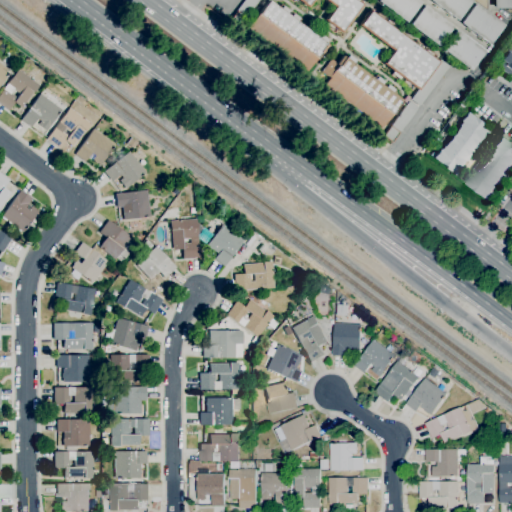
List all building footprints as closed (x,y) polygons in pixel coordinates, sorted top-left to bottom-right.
[(258,0),(238,28),(229,20),(244,0),(258,0)] [(341,34),(334,28),(333,30),(325,25),(327,23),(323,20),(333,7),(323,0),(313,0),(307,8),(296,0),(295,2),(292,0),(355,0),(362,5),(341,34)] [(405,23),(377,1),(377,0),(414,0),(420,4),(405,23)] [(457,21),(429,0),(468,0),(471,2),(457,21)] [(511,0),(511,8),(493,9),(492,0),(511,0)] [(304,75),(245,30),(268,1),(277,8),(280,5),(289,12),(286,15),(288,17),(291,13),(300,20),(297,23),(316,38),(319,34),(328,41),(325,44),(329,47),(322,56),(320,54),(304,75)] [(488,45),(460,23),(474,4),(503,26),(488,45)] [(437,47),(409,25),(423,5),(452,27),(437,47)] [(419,107),(410,100),(417,90),(411,86),(410,88),(402,82),(403,80),(401,79),(400,81),(391,74),(392,72),(381,64),(391,51),(357,25),(369,10),(370,11),(371,9),(374,11),(372,14),(375,16),(377,13),(385,19),(383,21),(385,23),(387,20),(396,27),(394,29),(413,44),(415,42),(424,48),(422,51),(424,53),(426,50),(434,55),(432,58),(438,63),(440,60),(449,67),(419,107)] [(469,71),(441,49),(455,30),(484,51),(469,71)] [(511,78),(495,66),(511,43),(511,78)] [(381,128),(324,85),(329,78),(326,76),(321,72),(329,60),(335,65),(342,56),(345,58),(347,55),(355,61),(353,65),(372,79),(375,76),(384,83),(381,86),(383,88),(386,84),(394,91),(392,94),(401,102),(381,128)] [(0,83),(0,64),(9,71),(0,83)] [(8,111),(0,105),(0,92),(17,70),(39,86),(34,93),(32,92),(20,108),(13,103),(8,111)] [(45,131),(37,125),(40,121),(36,119),(30,127),(20,120),(39,94),(61,110),(45,131)] [(406,104),(401,101),(405,95),(409,98),(406,104)] [(392,143),(382,136),(408,101),(417,108),(392,143)] [(59,149),(46,139),(69,108),(90,124),(85,131),(84,131),(72,147),(64,141),(59,149)] [(456,177),(429,157),(432,153),(434,155),(438,150),(439,151),(442,147),(443,147),(458,127),(457,127),(460,123),(455,119),(462,110),(474,119),(475,118),(481,122),(480,123),(490,131),(484,139),(481,136),(479,139),(480,140),(478,142),(476,141),(462,160),(463,161),(459,166),(463,169),(456,177)] [(99,165),(93,160),(95,157),(91,153),(84,162),(74,154),(93,129),(115,145),(99,165)] [(490,202),(463,181),(465,178),(468,180),(472,174),(473,175),(476,172),(477,172),(492,152),(490,151),(493,147),(492,146),(499,137),(508,144),(509,143),(511,145),(511,167),(509,171),(507,169),(495,185),(496,186),(493,190),(497,193),(490,202)] [(133,149),(126,144),(131,138),(137,143),(133,149)] [(124,189),(118,181),(122,178),(120,174),(111,181),(103,172),(129,152),(145,173),(124,189)] [(0,207),(0,173),(9,180),(3,188),(10,194),(0,207)] [(22,233),(0,217),(19,191),(30,199),(27,203),(38,211),(36,213),(40,216),(34,224),(30,221),(22,233)] [(123,220),(121,207),(116,208),(115,194),(146,191),(149,217),(123,220)] [(182,259),(182,251),(175,251),(175,250),(172,250),(170,231),(169,222),(195,219),(199,258),(182,259)] [(121,263),(115,258),(114,259),(98,247),(105,238),(98,233),(106,221),(130,238),(122,248),(129,253),(121,263)] [(223,267),(213,259),(216,255),(205,246),(222,225),(243,241),(223,267)] [(205,244),(198,239),(197,233),(201,227),(211,235),(205,244)] [(0,232),(10,239),(1,253),(0,252),(0,232)] [(90,284),(79,276),(76,280),(69,275),(72,270),(70,268),(75,261),(79,264),(83,260),(73,253),(80,243),(106,262),(90,284)] [(158,289),(135,265),(154,247),(175,268),(165,278),(167,280),(158,289)] [(234,291),(233,275),(243,274),(242,264),(271,262),(273,289),(234,291)] [(291,286),(291,278),(300,278),(301,285),(291,286)] [(140,317),(123,306),(122,308),(114,303),(129,279),(162,301),(153,315),(145,310),(140,317)] [(89,316),(81,315),(81,313),(61,310),(63,301),(53,299),(56,283),(94,290),(89,316)] [(256,338),(225,315),(235,301),(243,307),(249,299),(272,317),(271,318),(276,321),(271,329),(266,325),(256,338)] [(346,316),(336,315),(337,304),(347,305),(346,316)] [(309,362),(290,328),(313,316),(327,342),(319,346),(324,355),(309,362)] [(134,351),(109,346),(110,339),(103,337),(106,328),(113,330),(116,318),(147,327),(144,339),(133,336),(132,340),(137,342),(134,351)] [(82,350),(82,349),(62,349),(62,340),(52,340),(52,324),(91,323),(91,350),(82,350)] [(345,356),(332,356),(334,323),(360,324),(359,351),(346,350),(345,356)] [(202,358),(202,346),(208,346),(208,331),(240,331),(241,358),(202,358)] [(255,345),(251,342),(254,337),(259,340),(255,345)] [(379,376),(371,370),(374,366),(370,364),(363,373),(353,365),(373,339),(395,356),(379,376)] [(295,383),(265,369),(271,357),(264,354),(267,346),(274,350),(277,345),(300,356),(294,369),(300,372),(295,383)] [(62,383),(61,369),(55,369),(55,356),(87,355),(87,383),(62,383)] [(133,387),(123,387),(123,380),(118,381),(118,383),(109,383),(108,356),(147,355),(148,371),(138,371),(138,380),(133,380),(133,387)] [(387,402),(374,392),(397,360),(419,376),(413,384),(412,383),(400,400),(393,394),(387,402)] [(237,395),(230,395),(230,390),(199,390),(199,364),(237,364),(237,395)] [(430,415),(419,407),(415,411),(405,404),(425,378),(446,393),(430,415)] [(268,414),(262,387),(282,383),(284,394),(294,392),(297,407),(268,414)] [(63,413),(63,405),(53,405),(52,388),(91,387),(91,414),(82,414),(82,413),(63,413)] [(139,414),(105,414),(105,402),(112,402),(112,388),(144,388),(144,401),(139,401),(139,414)] [(231,425),(199,425),(199,413),(205,413),(205,399),(231,399),(231,400),(239,400),(239,410),(231,410),(231,425)] [(444,443),(440,434),(431,438),(424,423),(459,407),(478,399),(486,407),(471,414),(478,428),(463,435),(462,434),(444,443)] [(285,454),(278,441),(280,440),(275,429),(280,426),(303,414),(305,418),(305,417),(307,421),(306,421),(309,427),(315,424),(321,436),(285,454)] [(118,447),(110,447),(109,420),(147,419),(148,436),(138,437),(138,445),(118,445),(118,447)] [(75,451),(65,451),(65,447),(62,447),(62,432),(55,433),(55,420),(88,420),(88,447),(75,447),(75,451)] [(238,461),(199,461),(198,445),(209,444),(208,434),(239,433),(239,443),(238,443),(238,461)] [(330,443),(356,443),(356,453),(351,453),(352,457),(363,457),(363,470),(330,470),(330,443)] [(457,476),(431,476),(431,466),(436,466),(436,462),(425,462),(424,449),(457,449),(457,476)] [(83,479),(83,477),(63,478),(63,468),(53,468),(53,452),(91,452),(92,479),(83,479)] [(113,479),(113,452),(145,452),(145,464),(139,464),(139,478),(113,479)] [(483,503),(467,503),(467,464),(481,464),(481,452),(493,452),(493,464),(494,464),(494,473),(493,473),(493,493),(483,493),(483,503)] [(511,503),(499,503),(498,456),(511,456),(511,503)] [(223,506),(211,506),(211,500),(198,500),(197,468),(210,468),(210,473),(223,473),(223,506)] [(303,508),(303,496),(294,496),(293,478),(294,478),(294,469),(319,468),(320,508),(303,508)] [(256,508),(239,508),(239,499),(230,499),(230,478),(229,478),(229,469),(255,469),(256,508)] [(288,505),(275,505),(275,494),(271,494),(271,500),(261,500),(261,473),(288,473),(288,505)] [(338,505),(328,504),(328,477),(367,477),(367,494),(357,494),(357,504),(338,504),(338,505)] [(457,508),(428,508),(428,497),(418,497),(418,481),(457,481),(457,508)] [(88,511),(63,511),(62,501),(67,501),(67,497),(55,497),(55,484),(88,484),(88,500),(96,500),(96,509),(88,509),(88,511)] [(118,510),(118,511),(109,511),(109,484),(147,484),(148,500),(138,500),(138,510),(118,510)]
